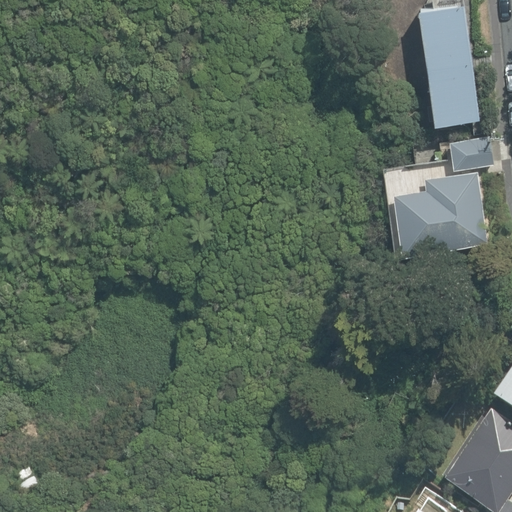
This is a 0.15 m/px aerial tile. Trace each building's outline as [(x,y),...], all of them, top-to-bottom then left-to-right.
[(419,8),(435,123),(479,117),(464,2),(419,8)] [(451,138),(454,167),(494,162),(491,133),(451,138)] [(489,241),(477,169),(422,178),(424,188),(392,193),(401,253),(489,241)] [(511,371),(493,399),(511,411),(511,371)] [(511,511),(511,502),(508,500),(511,494),(511,426),(491,413),(444,482),(488,511),(511,511)]
